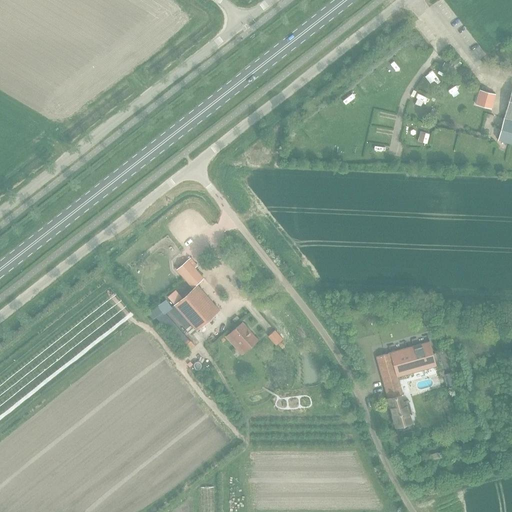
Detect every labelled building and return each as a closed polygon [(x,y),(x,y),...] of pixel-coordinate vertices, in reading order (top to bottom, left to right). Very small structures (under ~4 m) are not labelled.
[(461,63),(448,55),(441,67),(454,75),(461,63)] [(511,86),(498,139),(511,142),(511,86)] [(490,108),(495,94),(480,90),(476,104),(490,108)] [(187,259),(176,269),(193,287),(196,284),(203,278),(187,259)] [(190,336),(196,330),(219,310),(196,284),(193,287),(167,309),(190,336)] [(357,312),(347,307),(343,314),(353,319),(357,312)] [(236,348),(239,345),(244,351),(257,339),(242,322),(226,336),(236,348)] [(274,330),(269,335),(277,344),(282,339),(274,330)] [(397,376),(435,365),(429,342),(377,356),(396,426),(410,422),(408,414),(412,413),(408,400),(402,402),(400,395),(402,394),(397,376)]
